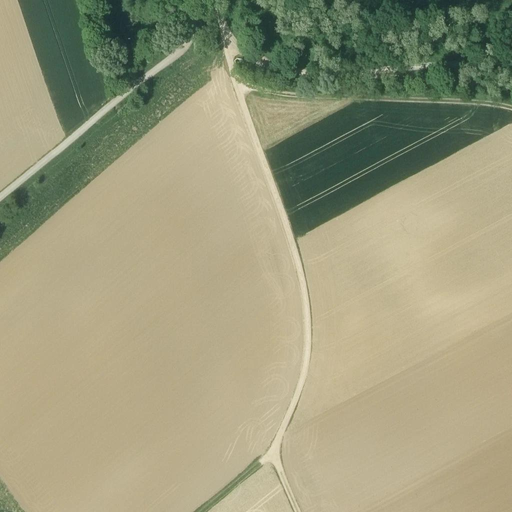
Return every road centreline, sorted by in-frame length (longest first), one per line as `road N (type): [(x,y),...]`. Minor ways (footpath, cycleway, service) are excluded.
road 1 (track): [(230,47),(315,316),(310,384),(281,458)]
road 2 (track): [(511,70),(299,80),(230,47),(222,0)]
road 3 (track): [(195,0),(196,46),(0,209)]
road 4 (track): [(245,100),(256,93),(511,113)]
road 5 (track): [(216,511),(281,458),(305,511)]
road 6 (track): [(511,93),(389,83),(386,76)]
